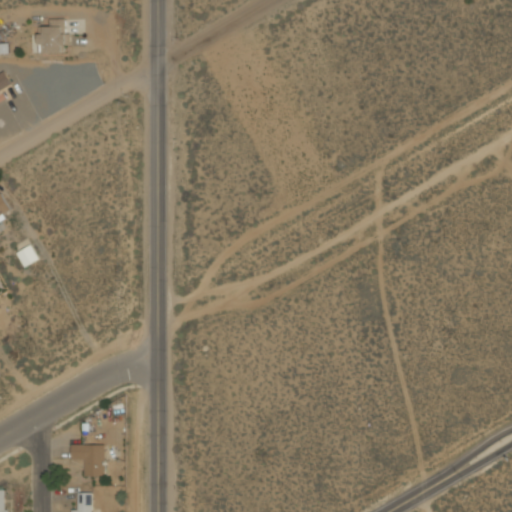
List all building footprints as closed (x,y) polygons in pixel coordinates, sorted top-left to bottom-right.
[(68,19),(51,19),(51,27),(40,27),(40,52),(68,52),(68,19)] [(0,90),(12,84),(5,71),(0,73),(0,90)] [(0,218),(13,212),(2,192),(0,193),(0,218)] [(26,267),(40,259),(31,244),(18,252),(26,267)] [(105,444),(72,444),(72,463),(84,463),(84,474),(105,474),(105,444)] [(9,511),(9,489),(0,489),(0,511),(9,511)] [(72,511),(93,511),(93,492),(80,492),(80,504),(72,504),(72,511)]
